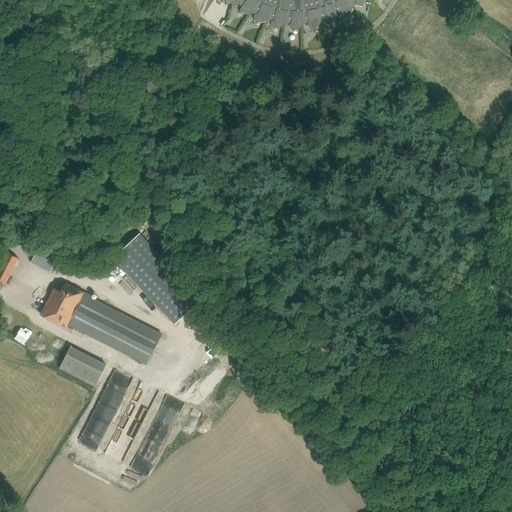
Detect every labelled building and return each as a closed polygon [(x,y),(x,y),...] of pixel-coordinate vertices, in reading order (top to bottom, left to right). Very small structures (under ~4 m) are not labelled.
[(231,0),(238,5),(240,3),(242,6),(239,10),(251,12),(255,15),(256,21),(268,20),(271,21),(274,28),(278,26),(279,27),(286,23),(289,24),(293,31),(304,24),(307,24),(312,29),(315,27),(316,28),(322,22),(324,21),(330,25),(333,21),(334,22),(338,14),(341,13),(348,17),(350,12),(351,12),(353,5),(356,3),(363,5),(364,1),(365,1),(365,0),(231,0)] [(142,234),(115,260),(175,324),(202,299),(142,234)] [(37,251),(31,262),(43,268),(49,257),(37,251)] [(3,282),(6,283),(18,258),(8,252),(0,267),(0,280),(2,282),(2,283),(3,283),(3,282)] [(56,261),(52,267),(58,269),(61,264),(56,261)] [(107,268),(100,280),(108,285),(116,273),(107,268)] [(162,334),(83,293),(84,291),(74,287),(66,282),(61,291),(54,287),(41,314),(66,327),(68,323),(116,348),(147,363),(162,334)] [(183,386),(220,352),(208,339),(171,373),(183,386)] [(107,365),(71,345),(59,368),(95,386),(107,365)]
